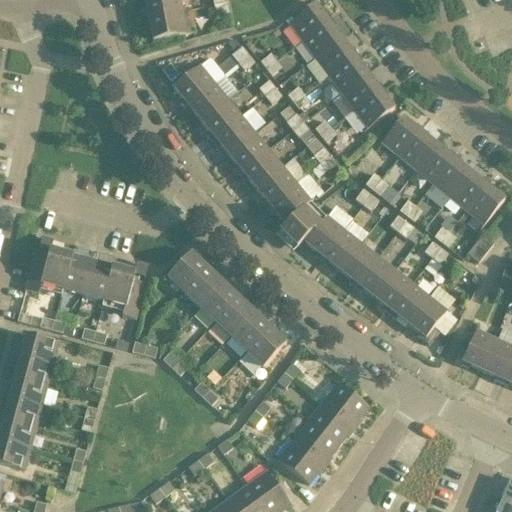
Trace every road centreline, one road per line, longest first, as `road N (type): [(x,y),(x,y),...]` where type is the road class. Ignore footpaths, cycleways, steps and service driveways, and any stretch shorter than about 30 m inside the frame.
road 1 (residential): [(419,393),(254,256),(148,128),(88,0)]
road 2 (residential): [(0,243),(38,64),(27,17)]
road 3 (residential): [(511,149),(422,67),(372,0)]
road 4 (residential): [(347,510),(419,393)]
